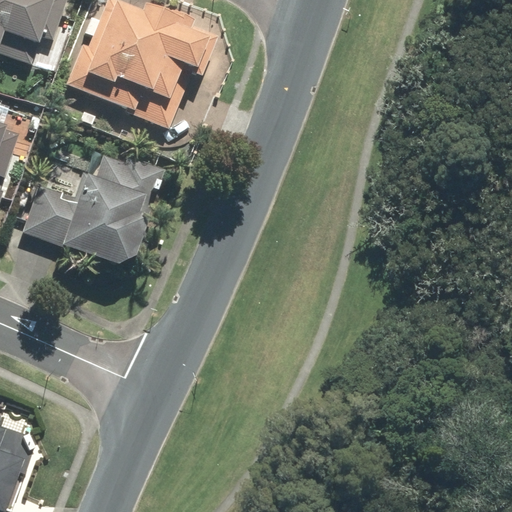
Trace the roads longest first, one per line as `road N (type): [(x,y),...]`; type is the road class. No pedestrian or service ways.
road 1 (tertiary): [(152,394),(232,220),(308,19)]
road 2 (residential): [(152,394),(0,328)]
road 3 (tertiary): [(105,511),(152,394)]
